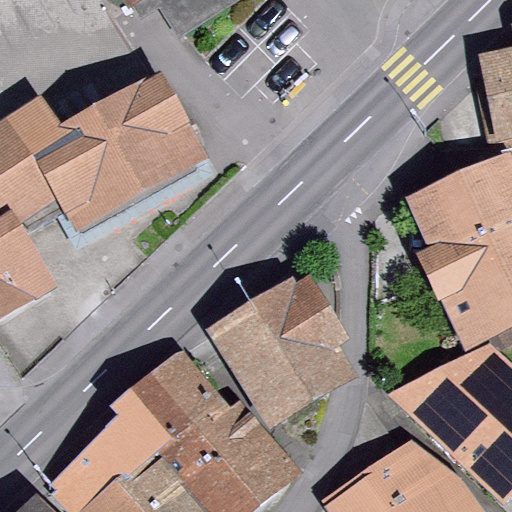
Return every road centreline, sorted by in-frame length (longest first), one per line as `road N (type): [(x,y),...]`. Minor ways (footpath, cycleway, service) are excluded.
road 1 (primary): [(5,465),(290,192)]
road 2 (residential): [(290,192),(339,270),(353,367),(351,414),(304,511)]
road 3 (primary): [(290,192),(491,0)]
